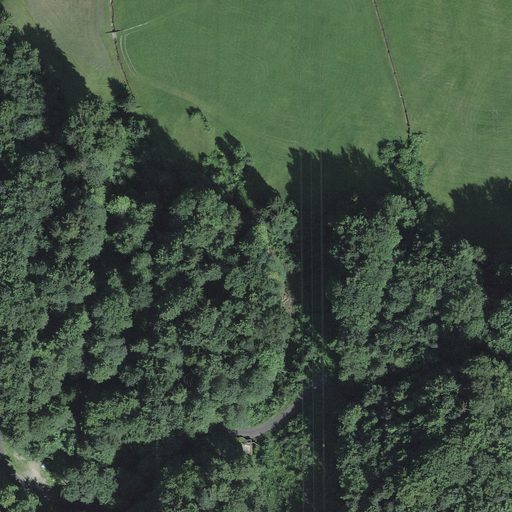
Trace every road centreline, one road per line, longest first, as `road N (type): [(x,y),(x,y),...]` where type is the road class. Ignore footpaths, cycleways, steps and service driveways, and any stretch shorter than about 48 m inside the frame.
road 1 (track): [(102,511),(128,505),(182,444),(209,427),(251,432),(273,424),(325,381),(374,385),(467,354),(511,357)]
road 2 (track): [(0,438),(6,458),(52,501),(87,511)]
